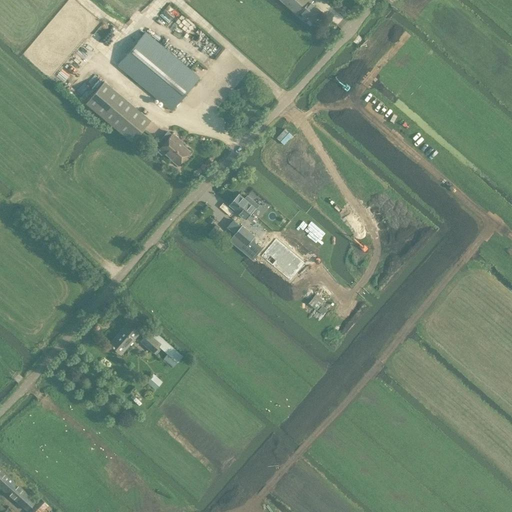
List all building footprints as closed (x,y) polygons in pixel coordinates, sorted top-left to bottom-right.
[(280,0),(298,15),(301,12),(313,23),(322,12),(310,1),(311,0),(280,0)] [(199,78),(144,33),(117,65),(172,110),(199,78)] [(150,121),(103,82),(85,103),(132,142),(150,121)] [(159,149),(157,152),(162,156),(164,154),(177,165),(189,151),(177,140),(178,139),(172,134),(171,134),(167,131),(163,136),(167,140),(159,149)] [(239,194),(230,204),(247,219),(248,218),(252,213),(256,209),(259,205),(248,195),(244,199),(239,194)] [(255,236),(242,225),(235,235),(248,245),(255,236)] [(296,281),(312,263),(282,238),(267,256),(296,281)] [(121,355),(139,333),(127,323),(108,344),(121,355)] [(147,333),(140,341),(153,352),(156,355),(161,349),(158,347),(158,346),(167,354),(173,347),(151,328),(147,333)] [(145,382),(155,390),(162,381),(153,373),(145,382)] [(0,486),(27,511),(35,502),(22,490),(0,470),(0,486)] [(41,498),(28,511),(40,511),(48,505),(47,504),(41,498)]
